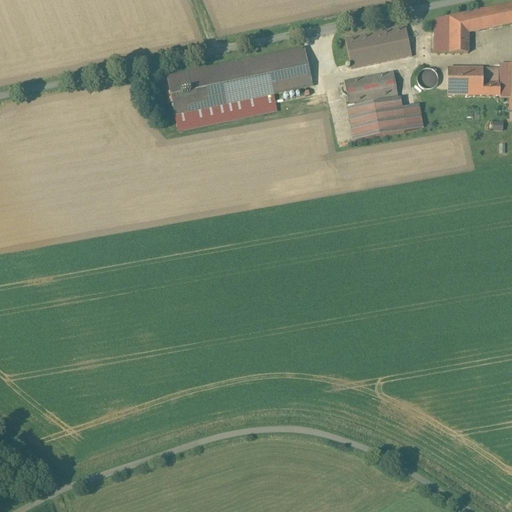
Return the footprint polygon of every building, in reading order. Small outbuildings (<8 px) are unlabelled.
[(511,3),(448,18),(447,53),(468,55),(469,33),(511,24),(511,3)] [(411,57),(405,27),(344,39),(351,69),(411,57)] [(304,50),(166,79),(168,86),(164,87),(168,106),(172,105),(175,116),(312,87),(304,50)] [(511,64),(499,64),(499,70),(447,69),(446,96),(499,97),(499,100),(509,100),(509,113),(511,112),(511,64)] [(421,70),(417,85),(434,90),(438,74),(421,70)] [(391,71),(348,78),(354,109),(348,110),(355,142),(422,130),(417,107),(400,110),(391,71)]
